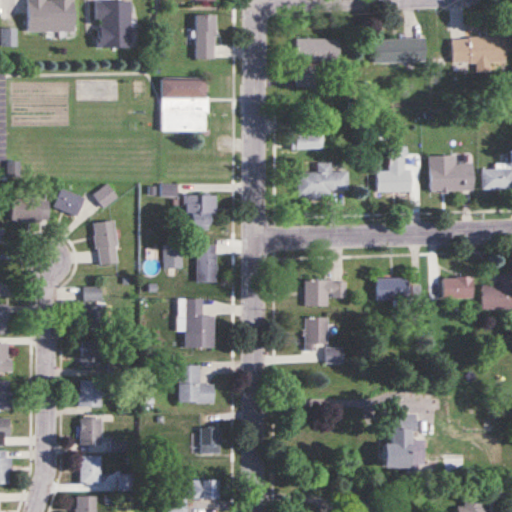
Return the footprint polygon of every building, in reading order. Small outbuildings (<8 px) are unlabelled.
[(26,0),(26,31),(73,32),(73,0),(26,0)] [(130,0),(95,0),(95,48),(130,48),(130,0)] [(214,14),(195,14),(195,59),(214,59),(214,14)] [(0,29),(0,47),(17,47),(17,29),(0,29)] [(451,38),(451,65),(503,64),(503,37),(451,38)] [(295,39),(294,87),(317,87),(317,65),(338,65),(338,39),(295,39)] [(373,39),(373,63),(424,62),(424,39),(373,39)] [(160,132),(206,132),(206,78),(160,77),(160,132)] [(323,133),(292,133),(292,149),(323,149),(323,133)] [(481,190),(511,190),(511,151),(508,151),(508,165),(481,165),(481,190)] [(376,191),(410,191),(410,169),(404,169),(404,153),(388,153),(388,171),(376,171),(376,191)] [(473,192),(473,164),(456,164),(456,156),(429,156),(429,192),(473,192)] [(316,172),(296,172),(296,194),(348,194),(347,171),(331,171),(331,162),(316,162),(316,172)] [(93,197),(104,208),(116,196),(105,185),(93,197)] [(73,215),(80,196),(60,189),(53,208),(73,215)] [(213,195),(182,195),(182,229),(213,229),(213,195)] [(48,199),(11,199),(11,221),(48,221),(48,199)] [(97,266),(117,264),(113,221),(93,223),(97,266)] [(181,269),(181,245),(163,245),(163,269),(181,269)] [(215,283),(215,245),(196,245),(196,283),(215,283)] [(0,289),(9,289),(9,259),(0,259),(0,289)] [(481,285),(481,308),(511,307),(511,274),(499,274),(499,285),(481,285)] [(472,276),(441,277),(441,298),(472,298),(472,276)] [(376,278),(376,300),(407,300),(407,278),(376,278)] [(346,280),(303,280),(303,306),(328,306),(328,298),(346,298),(346,280)] [(101,286),(83,286),(83,301),(101,301),(101,286)] [(201,299),(178,299),(178,332),(184,332),(184,349),(213,349),(213,317),(201,317),(201,299)] [(83,333),(108,333),(108,306),(83,306),(83,333)] [(303,351),(326,351),(326,317),(303,317),(303,351)] [(80,369),(100,369),(100,341),(80,341),(80,369)] [(0,344),(0,373),(11,373),(11,344),(0,344)] [(342,348),(325,348),(325,363),(342,363),(342,348)] [(177,404),(213,404),(213,385),(199,385),(199,366),(177,366),(177,404)] [(0,410),(10,410),(10,382),(0,381),(0,410)] [(78,408),(101,408),(101,381),(78,381),(78,408)] [(388,443),(382,443),(382,468),(415,468),(415,414),(388,414),(388,443)] [(0,418),(0,445),(1,445),(1,438),(9,438),(9,418),(0,418)] [(79,444),(100,444),(100,419),(79,419),(79,444)] [(220,428),(199,428),(199,454),(220,454),(220,428)] [(0,453),(0,483),(10,484),(10,454),(0,453)] [(100,485),(100,456),(80,456),(80,485),(100,485)] [(462,473),(462,458),(443,458),(443,473),(462,473)] [(216,499),(216,480),(187,480),(187,499),(216,499)] [(457,511),(483,511),(484,493),(463,493),(463,507),(457,507),(457,511)] [(95,511),(96,496),(75,496),(74,511),(95,511)] [(381,511),(382,500),(353,499),(352,511),(381,511)] [(163,500),(162,511),(185,511),(186,500),(163,500)]
